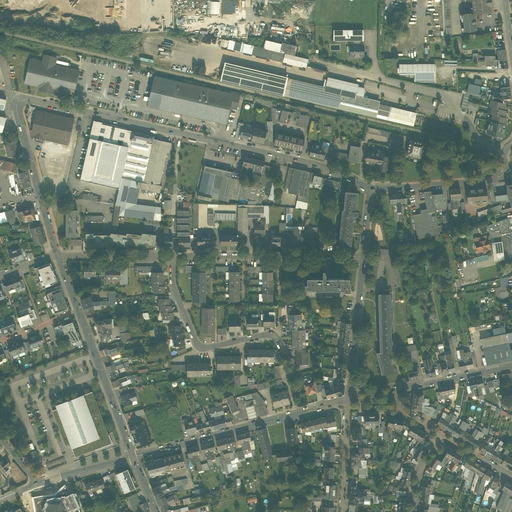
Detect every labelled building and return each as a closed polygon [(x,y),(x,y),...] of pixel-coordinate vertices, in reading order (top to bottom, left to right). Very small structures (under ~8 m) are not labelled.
[(237,6),(237,2),(233,2),(233,0),(222,0),(223,2),(222,14),(235,13),(235,6),(237,6)] [(473,8),(474,14),(490,12),(489,7),(491,6),(490,0),(460,0),(461,1),(465,0),(469,0),(470,2),(472,2),(473,8)] [(220,2),(209,2),(209,13),(220,14),(220,2)] [(463,28),(464,32),(476,31),(476,24),(475,21),(474,14),(473,8),(471,8),(471,14),(470,14),(470,13),(461,14),(462,19),(464,28),(463,28)] [(29,16),(29,24),(43,24),(43,17),(29,16)] [(333,41),(351,41),(362,41),(364,41),(363,30),(333,30),(333,41)] [(286,54),(285,54),(253,46),(232,41),(229,40),(227,49),(251,55),(283,62),(306,67),(308,59),(298,57),(294,56),(286,54)] [(264,48),(294,55),(296,46),(282,43),(281,44),(266,41),(264,48)] [(172,51),(173,44),(167,43),(167,45),(164,45),(163,50),(172,51)] [(350,58),(354,58),(354,57),(363,57),(363,46),(362,46),(351,46),(350,46),(350,53),(350,58)] [(482,56),(484,60),(498,60),(507,60),(505,50),(497,51),(498,58),(495,58),(495,56),(482,56)] [(67,93),(71,94),(75,78),(77,78),(79,71),(55,65),(57,58),(44,55),(43,62),(31,59),(25,83),(40,87),(39,91),(66,97),(67,93)] [(156,56),(155,62),(167,65),(169,59),(156,56)] [(507,60),(498,60),(498,64),(500,64),(500,68),(508,68),(507,60)] [(286,82),(287,78),(287,77),(224,62),(223,67),(286,82)] [(399,74),(414,74),(414,65),(399,65),(399,74)] [(435,65),(414,65),(414,74),(414,79),(435,79),(435,65)] [(220,81),(283,96),(286,82),(223,67),(220,81)] [(316,76),(320,77),(323,70),(311,67),(310,69),(317,72),(316,76)] [(151,108),(158,77),(154,76),(147,107),(151,108)] [(232,103),(231,108),(237,110),(240,95),(158,77),(151,108),(220,123),(224,102),(232,103)] [(328,77),(328,80),(358,87),(358,84),(328,77)] [(287,78),(286,82),(325,91),(326,87),(287,78)] [(473,96),(480,98),(481,95),(479,95),(480,86),(479,86),(481,80),(475,79),(474,85),(469,84),(466,94),(470,95),(473,96)] [(326,87),(325,91),(355,98),(362,100),(362,97),(364,89),(358,87),(328,80),(326,87)] [(325,91),(286,82),(283,96),(351,112),(355,98),(325,91)] [(501,88),(501,92),(502,99),(503,99),(511,98),(510,87),(501,88)] [(503,103),(503,99),(502,99),(501,92),(500,92),(500,94),(494,93),(492,100),(503,103)] [(461,109),(466,110),(470,96),(464,94),(461,109)] [(253,103),(271,107),(271,100),(255,97),(253,103)] [(362,100),(355,98),(351,112),(370,116),(373,103),(370,102),(368,98),(362,97),(362,100)] [(504,103),(503,103),(492,100),(491,100),(490,107),(492,108),(503,110),(504,103)] [(224,102),(220,123),(227,125),(231,108),(232,103),(224,102)] [(479,105),(475,104),(472,103),(468,102),(467,109),(470,110),(474,110),(477,111),(479,105)] [(379,104),(373,103),(370,116),(376,118),(379,104)] [(416,113),(379,104),(376,118),(413,127),(416,113)] [(505,111),(503,110),(492,108),(490,114),(493,115),(504,117),(505,111)] [(45,140),(68,145),(74,119),(37,111),(33,128),(34,129),(33,133),(37,134),(36,135),(45,137),(45,140)] [(279,122),(285,124),(288,112),(282,111),(279,122)] [(297,126),(303,127),(305,116),(299,115),(297,126)] [(506,118),(504,117),(493,115),(491,121),(504,124),(506,118)] [(90,137),(90,138),(129,147),(132,132),(132,131),(126,130),(102,124),(102,123),(94,121),(90,137)] [(505,125),(504,124),(491,121),(490,121),(487,135),(492,136),(497,137),(502,138),(503,134),(504,129),(505,125)] [(252,139),(254,130),(251,129),(246,128),(242,127),(242,129),(241,136),(244,137),(244,138),(248,139),(248,138),(252,139)] [(366,133),(380,136),(381,131),(367,127),(366,133)] [(251,140),(264,143),(265,140),(265,137),(266,133),(254,130),(252,139),(251,140)] [(399,135),(381,131),(380,136),(398,140),(399,135)] [(154,137),(132,132),(129,147),(119,189),(116,205),(121,206),(120,215),(145,219),(161,221),(161,216),(161,208),(136,205),(140,189),(160,193),(162,186),(159,186),(167,152),(169,153),(171,143),(153,139),(154,137)] [(274,144),(302,151),(304,140),(277,134),(274,144)] [(119,189),(129,147),(90,138),(90,139),(80,180),(119,189)] [(43,140),(39,157),(62,163),(66,145),(43,140)] [(420,158),(422,159),(425,144),(410,140),(406,155),(409,156),(420,158)] [(8,156),(18,154),(14,141),(4,144),(6,144),(9,156),(8,156)] [(351,146),(349,155),(348,160),(348,161),(357,162),(360,147),(351,146)] [(318,149),(315,148),(311,147),(311,149),(309,156),(316,157),(318,149)] [(324,159),(325,152),(325,151),(321,150),(318,149),(316,157),(324,159)] [(377,171),(385,172),(385,170),(387,170),(389,157),(380,156),(380,153),(375,152),(374,155),(367,153),(366,157),(365,157),(364,160),(366,160),(365,163),(371,164),(371,165),(376,166),(376,164),(378,164),(377,171)] [(0,169),(16,173),(14,163),(0,160),(0,169)] [(264,162),(255,160),(253,168),(253,170),(262,172),(264,165),(264,162)] [(16,173),(17,174),(19,173),(22,172),(20,164),(14,163),(16,173)] [(260,179),(267,180),(270,167),(264,165),(262,172),(262,174),(261,173),(260,179)] [(211,198),(224,201),(229,177),(230,178),(230,177),(232,172),(204,166),(203,172),(197,198),(211,201),(211,198)] [(288,193),(294,169),(289,168),(283,192),(288,193)] [(298,195),(308,198),(309,189),(309,182),(311,173),(294,169),(288,193),(298,195)] [(19,173),(23,188),(31,186),(27,171),(22,172),(19,173)] [(230,177),(242,180),(243,174),(232,172),(230,177)] [(309,182),(320,185),(320,184),(322,178),(315,177),(316,174),(311,173),(309,182)] [(242,180),(230,177),(230,178),(229,177),(224,201),(228,202),(229,198),(237,200),(238,196),(256,200),(258,200),(261,184),(259,184),(242,180)] [(256,202),(262,202),(265,190),(266,185),(267,180),(260,179),(259,184),(261,184),(258,200),(256,200),(256,202)] [(340,183),(325,179),(323,185),(338,188),(340,183)] [(273,200),(274,200),(277,187),(272,186),(272,185),(273,182),(272,182),(268,181),(267,186),(266,185),(265,190),(266,190),(265,194),(269,195),(268,199),(269,199),(273,200)] [(472,202),(472,204),(473,204),(472,202),(475,202),(475,203),(479,203),(479,202),(482,202),(482,203),(483,203),(482,201),(487,201),(487,202),(486,188),(466,190),(467,204),(468,204),(468,202),(472,202)] [(450,190),(451,199),(460,198),(461,198),(460,189),(450,190)] [(427,209),(428,213),(435,211),(435,209),(433,202),(431,195),(431,191),(424,192),(427,209)] [(346,192),(345,203),(356,204),(357,194),(346,192)] [(82,199),(96,202),(97,197),(83,194),(82,199)] [(443,194),(431,195),(433,202),(444,201),(443,201),(443,194)] [(460,200),(460,198),(451,199),(451,201),(451,203),(452,209),(453,209),(453,213),(457,213),(457,209),(458,209),(457,206),(458,206),(458,200),(460,200)] [(307,203),(297,201),(295,208),(306,209),(307,203)] [(444,201),(433,202),(435,209),(445,209),(444,201)] [(355,212),(356,204),(345,203),(344,211),(343,211),(342,221),(353,222),(353,216),(357,216),(357,213),(355,212)] [(112,229),(118,230),(120,215),(121,206),(116,205),(115,205),(112,229)] [(238,236),(248,236),(248,218),(260,218),(260,225),(265,225),(266,224),(269,224),(269,221),(269,206),(261,205),(256,205),(248,205),(238,205),(238,221),(238,235),(237,235),(237,236),(238,236)] [(20,222),(27,220),(34,218),(33,214),(34,214),(35,213),(34,209),(33,208),(32,208),(32,209),(22,211),(17,213),(20,222)] [(493,213),(492,208),(489,208),(489,209),(486,209),(486,210),(483,210),(483,211),(480,211),(480,212),(477,212),(478,218),(493,213)] [(414,220),(414,221),(418,238),(440,234),(435,211),(428,213),(427,209),(420,210),(421,214),(414,216),(415,220),(414,220)] [(12,210),(5,212),(6,217),(8,222),(15,220),(12,210)] [(66,237),(77,237),(77,232),(76,232),(76,227),(77,227),(78,220),(76,220),(76,215),(78,215),(78,211),(66,210),(66,237)] [(177,210),(177,218),(177,233),(177,239),(179,239),(189,239),(189,210),(183,210),(177,210)] [(351,239),(353,222),(342,221),(339,244),(350,245),(351,244),(352,239),(351,239)] [(499,232),(501,231),(500,225),(500,221),(487,226),(489,233),(499,231),(499,232)] [(511,223),(500,225),(501,231),(501,234),(501,235),(511,232),(511,231),(511,223)] [(259,241),(264,241),(264,235),(265,235),(265,225),(260,225),(255,225),(255,235),(259,235),(259,241)] [(31,229),(35,245),(38,245),(44,243),(40,227),(31,229)] [(164,246),(173,246),(173,237),(168,237),(168,236),(168,227),(164,227),(164,237),(164,246)] [(290,248),(298,248),(298,242),(298,237),(298,230),(290,230),(290,240),(290,248)] [(107,246),(107,245),(108,236),(100,236),(99,236),(99,237),(93,237),(93,234),(87,234),(87,243),(86,243),(86,244),(87,244),(87,246),(91,246),(91,245),(95,245),(95,246),(100,246),(100,245),(103,245),(103,246),(107,246)] [(111,236),(108,236),(107,245),(112,246),(112,244),(128,246),(128,244),(143,246),(144,244),(154,245),(156,236),(143,234),(142,236),(127,234),(127,236),(112,234),(111,236)] [(221,246),(238,246),(238,236),(237,236),(221,236),(221,246)] [(272,246),(280,246),(280,237),(275,237),(275,236),(272,236),(272,244),(272,246)] [(306,248),(314,248),(315,236),(307,236),(306,236),(306,242),(306,248)] [(197,246),(215,246),(215,237),(197,237),(197,245),(197,246)] [(487,239),(487,240),(476,243),(477,249),(477,250),(478,252),(481,252),(481,251),(490,249),(487,239)] [(495,243),(497,261),(504,260),(502,242),(495,243)] [(389,255),(396,287),(402,286),(399,272),(394,248),(388,250),(376,248),(375,254),(389,255)] [(19,261),(24,259),(23,257),(20,249),(8,253),(10,258),(14,257),(15,261),(16,261),(18,260),(19,261)] [(37,272),(42,284),(43,284),(45,288),(53,284),(58,282),(55,274),(54,275),(53,271),(54,271),(51,263),(46,265),(46,264),(37,267),(39,271),(37,272)] [(85,275),(95,275),(95,267),(85,267),(85,275)] [(115,281),(120,281),(120,273),(120,268),(115,268),(115,269),(107,269),(107,280),(115,280),(115,281)] [(193,284),(205,284),(205,272),(200,272),(193,272),(193,279),(195,279),(195,284),(193,284)] [(128,273),(120,273),(120,281),(119,284),(128,284),(128,273)] [(18,276),(11,278),(15,288),(21,286),(22,286),(20,281),(18,276)] [(499,279),(501,287),(508,286),(507,277),(499,279)] [(9,291),(15,288),(11,278),(4,281),(6,286),(8,291),(9,291)] [(349,278),(326,278),(323,278),(312,278),(307,278),(307,289),(312,289),(312,290),(344,290),(344,291),(350,292),(350,287),(349,287),(349,278)] [(205,302),(205,284),(193,284),(193,289),(195,289),(195,297),(193,297),(193,302),(199,302),(205,302)] [(54,288),(56,291),(60,289),(61,291),(64,297),(65,297),(61,286),(54,288)] [(68,309),(67,307),(59,310),(58,309),(57,310),(54,303),(53,303),(52,300),(54,299),(52,294),(61,291),(60,289),(56,291),(47,294),(55,314),(68,309)] [(59,310),(67,307),(64,297),(61,291),(52,294),(54,299),(52,300),(53,303),(54,303),(57,310),(58,309),(59,310)] [(380,294),(380,314),(390,314),(390,305),(391,305),(391,302),(390,302),(390,294),(380,294)] [(101,306),(101,305),(101,301),(93,302),(92,302),(90,296),(81,300),(84,309),(92,306),(93,306),(101,306)] [(20,310),(22,310),(30,307),(28,302),(18,305),(20,310)] [(95,312),(94,310),(92,306),(84,309),(86,315),(95,312)] [(30,307),(22,310),(24,314),(25,316),(28,314),(32,313),(31,310),(30,307)] [(203,332),(214,332),(214,308),(204,308),(204,319),(202,319),(202,325),(203,325),(203,332)] [(33,309),(31,310),(32,313),(28,314),(31,320),(37,318),(33,309)] [(40,316),(42,321),(50,318),(48,313),(40,316)] [(28,314),(25,316),(19,318),(22,326),(32,323),(31,320),(28,314)] [(390,322),(390,314),(380,314),(381,333),(391,333),(390,324),(392,324),(391,322),(390,322)] [(274,326),(274,316),(264,316),(264,321),(264,326),(269,326),(274,326)] [(6,321),(9,331),(16,329),(14,322),(12,318),(6,321)] [(253,329),(258,329),(258,326),(258,320),(258,318),(249,318),(248,323),(247,323),(247,328),(253,328),(253,329)] [(95,322),(98,331),(107,328),(114,327),(113,319),(104,320),(104,319),(95,322)] [(229,331),(241,331),(241,330),(241,323),(241,320),(230,320),(230,325),(229,325),(229,331)] [(3,334),(9,331),(6,321),(0,322),(0,325),(0,326),(2,332),(3,334)] [(77,332),(73,322),(62,326),(62,325),(54,328),(57,335),(61,334),(61,336),(68,333),(72,342),(71,343),(73,347),(82,344),(78,332),(77,332)] [(493,336),(504,334),(503,327),(492,329),(493,336)] [(109,332),(107,328),(98,331),(102,341),(111,338),(110,335),(109,332)] [(293,349),(297,349),(305,349),(305,330),(301,330),(293,330),(293,349)] [(341,330),(340,339),(349,340),(350,331),(341,330)] [(391,341),(391,333),(381,333),(381,353),(388,352),(391,352),(391,344),(392,344),(392,341),(391,341)] [(481,338),(487,365),(511,359),(511,352),(510,353),(508,340),(507,333),(504,334),(493,336),(481,338)] [(38,336),(35,337),(31,338),(28,340),(29,341),(31,348),(37,346),(40,347),(41,344),(42,344),(41,344),(43,341),(40,340),(38,336)] [(340,339),(340,348),(348,349),(349,340),(340,339)] [(21,341),(15,344),(18,353),(24,351),(25,351),(22,343),(21,341)] [(12,356),(18,353),(15,344),(8,346),(9,349),(12,356)] [(102,357),(110,354),(109,350),(108,348),(100,351),(102,357)] [(305,352),(305,349),(297,349),(297,364),(308,364),(308,352),(305,352)] [(390,359),(388,352),(381,353),(379,353),(378,353),(381,367),(380,368),(381,374),(392,372),(390,362),(391,361),(391,359),(390,359)] [(112,360),(111,357),(110,354),(102,357),(104,363),(112,360)] [(450,354),(444,355),(446,364),(453,363),(451,356),(450,354)] [(442,375),(448,373),(446,364),(444,355),(440,356),(441,363),(439,363),(441,370),(442,375)] [(228,369),(234,369),(234,368),(241,368),(241,357),(217,357),(217,368),(228,368),(228,369)] [(426,378),(429,377),(427,368),(432,367),(431,364),(433,364),(431,358),(423,360),(424,367),(425,373),(426,378)] [(472,359),(471,359),(465,361),(467,369),(473,368),(472,359)] [(460,371),(467,369),(465,361),(461,361),(458,362),(460,371)] [(453,363),(446,364),(448,373),(455,372),(453,363)] [(105,367),(108,373),(121,368),(119,365),(115,366),(114,364),(110,365),(105,367)] [(198,376),(204,376),(204,375),(211,375),(211,364),(187,364),(187,370),(187,375),(198,375),(198,376)] [(434,367),(432,367),(427,368),(429,377),(436,376),(434,367)] [(122,371),(121,368),(108,373),(110,379),(118,376),(117,373),(122,371)] [(419,379),(417,371),(414,372),(407,373),(409,381),(411,381),(414,380),(419,379)] [(505,378),(505,381),(511,381),(511,373),(502,374),(502,378),(505,378)] [(308,394),(309,395),(310,395),(311,394),(311,393),(317,392),(315,386),(317,385),(316,382),(314,382),(314,381),(312,382),(311,377),(303,379),(303,380),(303,382),(304,382),(304,384),(304,385),(304,386),(305,386),(305,389),(307,389),(308,394)] [(475,380),(477,388),(481,388),(484,387),(482,378),(475,380)] [(122,385),(121,383),(119,379),(111,382),(113,388),(122,385)] [(479,396),(478,392),(477,388),(475,380),(475,379),(469,381),(470,390),(471,392),(469,395),(472,397),(475,396),(479,396)] [(449,394),(447,385),(438,387),(438,388),(439,392),(440,396),(449,394)] [(334,387),(337,397),(343,395),(344,386),(341,386),(339,386),(334,387)] [(326,396),(327,399),(337,397),(334,387),(331,388),(327,389),(325,390),(326,396)] [(271,395),(274,407),(281,405),(284,405),(284,404),(290,403),(287,391),(271,395)] [(92,392),(84,395),(100,438),(72,448),(75,457),(111,443),(92,392)] [(244,396),(245,401),(253,399),(252,399),(257,397),(259,405),(265,404),(264,401),(256,392),(251,394),(244,396)] [(132,403),(131,402),(137,400),(134,393),(129,395),(128,393),(127,394),(122,396),(121,396),(124,406),(132,403)] [(414,401),(422,402),(423,398),(423,394),(414,393),(413,397),(415,398),(414,401)] [(70,445),(72,448),(100,438),(84,395),(56,405),(57,409),(70,445)] [(238,409),(236,406),(232,395),(226,398),(231,412),(238,409)] [(254,406),(259,405),(257,397),(252,399),(253,399),(245,401),(244,401),(246,408),(254,406)] [(412,409),(421,411),(421,406),(422,402),(414,401),(414,405),(412,405),(412,409)] [(436,410),(434,412),(442,416),(445,406),(438,405),(436,410)] [(257,417),(254,406),(246,408),(249,419),(257,417)] [(432,408),(423,406),(423,407),(421,406),(421,411),(427,415),(432,408)] [(209,409),(211,417),(214,416),(214,417),(224,414),(223,410),(220,411),(220,409),(216,410),(215,407),(209,409)] [(231,417),(229,411),(226,412),(225,409),(225,408),(223,409),(223,410),(224,414),(225,418),(227,426),(232,424),(229,417),(231,417)] [(431,417),(434,412),(436,410),(432,408),(427,415),(431,417)] [(66,446),(70,445),(57,409),(53,411),(66,446)] [(503,414),(503,419),(505,419),(506,410),(495,409),(495,413),(503,414)] [(438,421),(442,416),(434,412),(431,417),(438,421)] [(369,428),(372,428),(372,416),(368,416),(364,416),(364,425),(368,424),(369,428)] [(436,425),(439,427),(444,419),(445,418),(442,416),(438,421),(436,425)] [(199,433),(205,432),(203,423),(198,424),(195,417),(194,417),(195,418),(193,419),(193,420),(197,430),(199,433)] [(325,417),(317,420),(319,428),(327,426),(325,419),(325,417)] [(334,417),(325,419),(327,426),(328,427),(336,425),(334,417)] [(387,427),(391,427),(394,428),(396,419),(389,417),(387,426),(387,427)] [(218,428),(227,426),(225,418),(216,420),(218,428)] [(402,429),(402,427),(403,420),(396,419),(394,428),(402,429)] [(445,430),(449,422),(447,421),(444,419),(439,427),(445,430)] [(186,432),(197,430),(193,420),(184,423),(185,426),(186,432)] [(317,420),(308,422),(311,430),(319,428),(317,420)] [(206,422),(203,423),(205,432),(211,430),(209,421),(206,422)] [(302,432),(311,430),(308,422),(300,424),(302,432)] [(455,426),(452,424),(449,422),(445,430),(451,434),(455,426)] [(141,424),(130,428),(138,447),(152,442),(146,427),(143,428),(141,424)] [(413,426),(412,426),(409,432),(408,434),(414,437),(419,429),(413,426)] [(457,437),(462,430),(459,428),(455,426),(451,434),(457,437)] [(264,459),(273,457),(272,453),(265,428),(257,430),(264,459)] [(286,429),(288,444),(296,443),(295,428),(286,429)] [(414,437),(417,439),(420,441),(422,438),(425,433),(419,429),(414,437)] [(352,440),(361,440),(361,430),(360,430),(356,430),(353,430),(352,440)] [(468,434),(464,432),(462,430),(457,437),(457,438),(464,441),(468,434)] [(243,434),(245,443),(248,442),(251,441),(249,432),(243,434)] [(238,444),(241,443),(245,443),(243,434),(236,436),(238,444)] [(470,445),(474,438),(471,436),(469,435),(468,434),(464,441),(470,445)] [(225,439),(227,448),(234,447),(236,446),(234,436),(225,439)] [(480,441),(477,439),(474,438),(470,445),(476,449),(480,441)] [(221,456),(229,454),(227,448),(225,439),(216,441),(218,451),(222,450),(223,449),(224,452),(223,452),(220,453),(221,456)] [(207,443),(209,452),(213,451),(216,450),(213,442),(207,443)] [(203,454),(206,453),(209,452),(207,443),(201,445),(203,454)] [(490,447),(487,445),(484,443),(479,451),(485,454),(490,447)] [(186,449),(188,457),(191,457),(192,463),(196,462),(194,456),(192,447),(186,449)] [(235,452),(234,447),(227,448),(229,454),(233,471),(238,469),(236,462),(237,460),(238,460),(236,452),(235,452)] [(490,457),(495,450),(492,448),(490,447),(485,454),(490,457)] [(360,460),(364,461),(364,456),(362,456),(362,453),(368,453),(368,448),(366,448),(359,448),(359,453),(361,453),(360,460)] [(413,455),(417,457),(419,459),(420,459),(425,452),(418,448),(416,450),(414,455),(413,455)] [(444,456),(445,456),(447,458),(451,460),(455,452),(449,448),(444,456)] [(499,453),(497,451),(495,450),(490,457),(495,460),(499,453)] [(291,451),(272,453),(273,457),(277,457),(277,461),(292,459),(291,451)] [(451,460),(454,462),(457,464),(462,456),(455,452),(451,460)] [(170,469),(170,471),(180,468),(180,467),(185,465),(182,453),(162,459),(163,465),(164,465),(165,471),(170,469)] [(500,464),(504,457),(502,456),(500,455),(501,454),(499,453),(495,460),(500,464)] [(225,471),(226,473),(233,471),(229,454),(221,456),(219,457),(221,465),(222,472),(225,471)] [(507,463),(510,465),(511,461),(511,458),(506,455),(504,457),(500,464),(505,466),(507,463)] [(439,471),(442,466),(438,464),(439,461),(440,461),(433,457),(428,465),(429,465),(431,467),(435,469),(435,468),(439,471)] [(4,473),(5,473),(7,471),(6,471),(9,469),(7,467),(10,464),(7,460),(3,462),(0,458),(0,468),(4,473)] [(463,471),(464,471),(466,467),(469,469),(474,462),(468,458),(463,466),(462,465),(461,468),(463,469),(463,471)] [(157,467),(163,465),(162,459),(155,460),(157,467)] [(157,467),(155,460),(153,461),(153,460),(144,462),(146,467),(147,467),(148,469),(164,465),(163,465),(157,467)] [(480,465),(474,462),(469,469),(467,477),(470,479),(473,471),(476,473),(480,466),(480,465)] [(164,465),(148,469),(150,476),(165,472),(165,471),(164,465)] [(480,466),(476,473),(476,474),(482,477),(487,470),(480,466)] [(322,477),(333,478),(334,468),(324,467),(324,473),(322,473),(322,477)] [(118,477),(125,492),(135,488),(127,469),(117,473),(117,474),(118,477)] [(487,470),(482,477),(485,479),(488,480),(491,475),(493,473),(487,469),(487,470)] [(412,472),(409,472),(404,470),(403,477),(411,479),(412,472)] [(108,475),(111,480),(118,477),(117,474),(117,473),(116,471),(108,475)] [(482,477),(476,474),(476,475),(475,474),(473,482),(478,484),(480,485),(482,477)] [(111,480),(108,475),(103,477),(105,483),(108,482),(109,484),(112,483),(111,480)] [(492,476),(491,475),(488,480),(485,479),(484,486),(488,484),(489,481),(492,476)] [(401,484),(406,485),(409,486),(411,479),(403,477),(401,484)] [(491,484),(492,484),(496,487),(497,485),(500,480),(495,477),(491,484)] [(101,479),(93,482),(95,489),(96,490),(101,487),(104,486),(101,479)] [(92,490),(95,489),(93,482),(92,481),(85,485),(88,492),(92,490)] [(503,490),(507,492),(511,485),(506,482),(501,489),(503,490)] [(154,494),(162,491),(161,488),(160,485),(152,489),(154,494)] [(79,511),(77,507),(78,506),(73,495),(71,495),(70,493),(71,492),(66,486),(55,495),(34,498),(35,511),(79,511)] [(430,487),(425,486),(422,486),(421,493),(429,494),(430,487)] [(496,507),(500,509),(507,492),(503,490),(502,493),(500,498),(496,507)] [(164,496),(164,494),(162,491),(154,494),(157,500),(164,496)] [(510,494),(507,492),(500,509),(504,510),(508,499),(510,494)] [(420,500),(423,500),(428,501),(429,494),(421,493),(420,500)] [(131,500),(132,503),(139,500),(136,494),(128,497),(129,500),(131,500)] [(165,498),(164,496),(157,500),(159,505),(167,502),(165,498)] [(508,511),(511,501),(511,500),(508,499),(504,510),(500,509),(500,511),(499,511),(508,511)] [(144,511),(145,511),(149,510),(146,502),(142,503),(140,500),(139,500),(132,503),(134,508),(133,509),(134,511),(144,511)] [(167,503),(167,502),(159,505),(161,511),(168,511),(171,511),(168,504),(167,503)]
